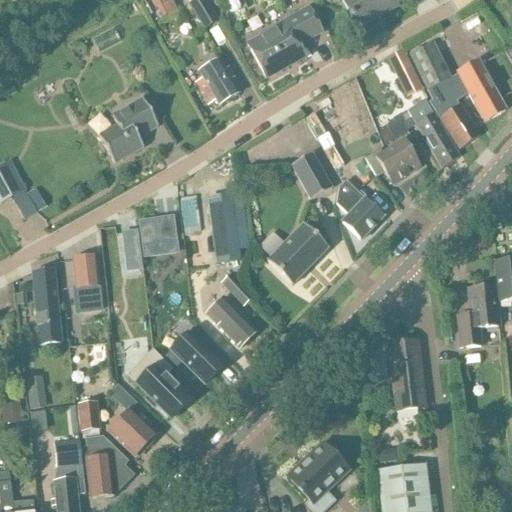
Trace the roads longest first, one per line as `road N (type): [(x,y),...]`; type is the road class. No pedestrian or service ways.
road 1 (residential): [(0,268),(463,0)]
road 2 (tertiary): [(166,511),(511,153)]
